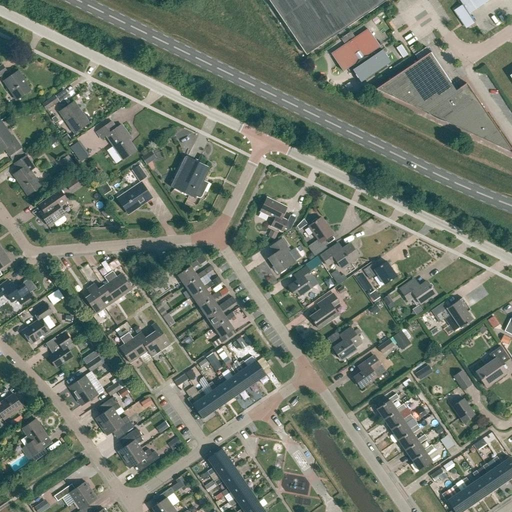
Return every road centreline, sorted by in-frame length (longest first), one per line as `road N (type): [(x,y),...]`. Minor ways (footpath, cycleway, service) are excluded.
road 1 (primary): [(511,205),(78,0)]
road 2 (unclassified): [(264,139),(0,10)]
road 3 (unclassified): [(511,259),(264,139)]
road 4 (residential): [(0,211),(31,254),(215,239)]
road 5 (residential): [(127,501),(50,394),(0,345)]
road 6 (residential): [(127,501),(264,407)]
road 7 (residential): [(311,374),(215,239)]
road 8 (unclassified): [(394,23),(424,3),(463,56),(511,30)]
